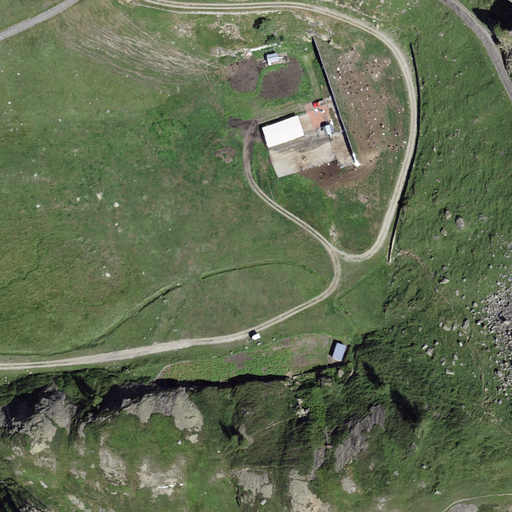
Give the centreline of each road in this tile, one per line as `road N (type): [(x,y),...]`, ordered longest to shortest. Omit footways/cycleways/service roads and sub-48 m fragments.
road 1 (track): [(150,0),(301,5),(394,42),(413,100),(413,142),(381,244),(341,285),(275,323),(106,358),(0,364)]
road 2 (track): [(370,254),(341,255),(249,179),(246,142),(259,124),(302,110)]
